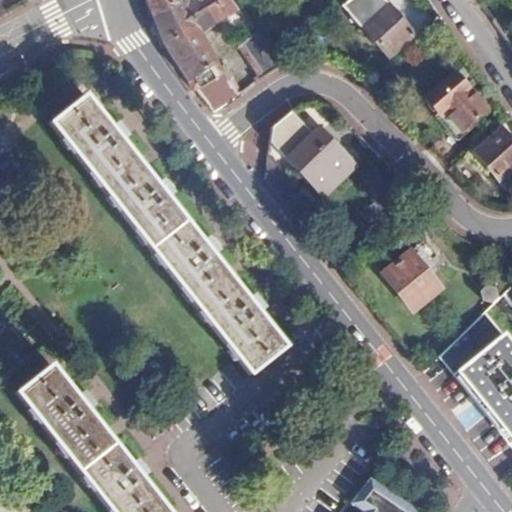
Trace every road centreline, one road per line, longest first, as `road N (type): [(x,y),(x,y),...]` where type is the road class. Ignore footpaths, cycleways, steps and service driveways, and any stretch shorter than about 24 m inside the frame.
road 1 (residential): [(503,511),(209,147)]
road 2 (residential): [(209,147),(299,80),(327,81),(479,228),(511,232)]
road 3 (residential): [(209,147),(113,0)]
